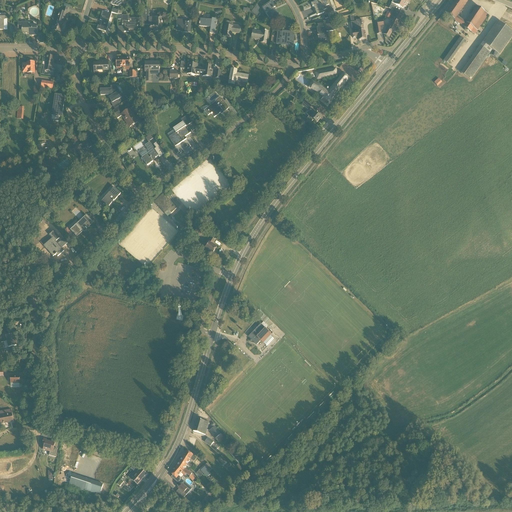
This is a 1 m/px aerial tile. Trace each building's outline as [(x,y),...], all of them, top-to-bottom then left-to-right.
[(320,0),(311,3),(313,9),(315,8),(318,16),(324,13),(325,15),(334,11),(333,10),(332,8),(329,0),(320,0)] [(393,0),(392,3),(396,6),(403,9),(404,7),(406,7),(409,0),(393,0)] [(466,23),(456,17),(468,0),(467,0),(456,0),(446,14),(464,26),(464,27),(474,35),(489,15),(477,7),(466,23)] [(279,15),(274,8),(275,7),(271,2),(263,8),(266,13),(269,12),(276,23),(283,18),(280,15),(279,15)] [(68,14),(69,9),(63,8),(62,12),(58,11),(52,30),(61,33),(67,14),(68,14)] [(394,10),(391,16),(390,19),(393,21),(399,24),(404,15),(394,10)] [(122,25),(124,25),(124,32),(129,32),(129,30),(138,30),(138,22),(139,22),(139,18),(129,19),(129,16),(122,16),(122,11),(119,11),(119,12),(118,15),(118,20),(122,20),(122,25)] [(106,32),(111,15),(102,12),(100,20),(103,21),(102,27),(98,26),(97,29),(106,32)] [(149,18),(149,25),(150,25),(150,31),(162,32),(162,18),(149,18)] [(212,21),(200,19),(199,26),(211,28),(210,34),(215,35),(217,20),(212,19),(212,21)] [(190,33),(191,23),(186,23),(186,20),(177,20),(176,31),(182,31),(182,32),(185,32),(185,33),(190,33)] [(358,20),(356,20),(356,22),(351,22),(353,38),(358,38),(359,41),(366,40),(365,31),(361,32),(361,26),(362,26),(361,20),(360,20),(358,20)] [(375,22),(376,29),(380,28),(380,26),(384,26),(383,20),(375,22)] [(399,24),(393,21),(389,27),(388,27),(384,35),(390,38),(392,32),(394,33),(399,24)] [(511,38),(511,31),(505,26),(498,21),(491,31),(483,43),(493,50),(500,55),(511,38)] [(240,29),(240,28),(232,27),(233,23),(227,22),(226,26),(224,36),(231,38),(232,33),(239,34),(240,29)] [(32,36),(37,36),(37,26),(28,26),(28,23),(18,23),(18,30),(22,30),(22,34),(32,34),(32,36)] [(328,45),(326,32),(335,31),(335,24),(326,25),(326,27),(317,28),(318,37),(319,46),(328,45)] [(266,44),(268,32),(263,31),(263,33),(253,31),(252,39),(261,40),(261,43),(266,44)] [(291,32),(282,31),(282,32),(278,32),(278,34),(277,38),(277,44),(276,45),(294,46),(294,41),(290,41),(291,32)] [(449,65),(466,41),(460,37),(443,61),(449,65)] [(471,80),(493,50),(483,43),(461,73),(471,80)] [(52,67),(54,57),(47,56),(46,62),(45,66),(46,66),(45,70),(51,71),(52,67)] [(94,74),(98,74),(98,71),(109,71),(108,61),(99,61),(100,63),(94,63),(94,74)] [(35,73),(34,63),(27,63),(27,64),(23,64),(23,73),(28,73),(35,73)] [(151,71),(159,71),(159,63),(145,63),(145,72),(147,72),(147,79),(147,81),(151,81),(151,71)] [(197,68),(198,65),(191,64),(190,67),(188,67),(187,74),(196,76),(196,75),(200,75),(201,68),(197,68)] [(211,70),(211,67),(204,66),(204,68),(201,68),(200,75),(203,76),(202,76),(212,78),(213,71),(211,71),(211,70)] [(247,83),(248,76),(236,74),(237,70),(231,69),(229,84),(234,85),(235,81),(247,83)] [(327,77),(337,75),(336,69),(326,71),(327,77)] [(317,79),(327,77),(326,71),(316,73),(317,79)] [(342,90),(344,87),(343,86),(349,78),(344,73),(330,90),(312,81),(309,88),(317,91),(324,97),(323,98),(329,103),(340,89),(342,90)] [(42,81),(41,88),(53,89),(54,83),(42,81)] [(122,97),(119,92),(116,87),(111,87),(111,89),(101,90),(101,95),(109,95),(110,98),(113,103),(111,104),(115,109),(120,106),(119,103),(121,102),(119,99),(122,97)] [(62,117),(65,96),(55,95),(52,116),(62,117)] [(224,113),(229,108),(221,98),(215,102),(217,104),(208,110),(214,118),(223,111),(224,113)] [(310,108),(313,105),(307,99),(304,103),(310,108)] [(124,113),(122,109),(114,114),(117,119),(122,116),(124,120),(125,119),(130,127),(138,122),(130,110),(124,113)] [(317,123),(321,118),(317,115),(318,114),(312,109),(310,112),(309,111),(307,114),(307,115),(309,117),(307,119),(311,123),(313,120),(317,123)] [(175,147),(183,141),(184,141),(182,139),(191,133),(191,132),(189,133),(185,127),(186,126),(193,122),(188,115),(181,120),(183,122),(173,129),(176,133),(169,137),(175,147)] [(92,155),(88,149),(93,146),(89,140),(76,149),(86,164),(99,156),(96,152),(92,155)] [(147,166),(153,162),(152,160),(159,156),(150,142),(145,146),(150,152),(142,158),(147,166)] [(114,202),(121,194),(114,188),(100,203),(107,209),(113,202),(114,202)] [(155,201),(154,202),(158,207),(165,215),(168,212),(171,214),(177,208),(164,194),(163,194),(162,192),(159,195),(160,197),(158,195),(153,199),(155,201)] [(87,229),(93,223),(86,216),(77,224),(70,230),(77,237),(86,229),(87,230),(87,229)] [(58,257),(64,251),(55,242),(59,238),(53,231),(49,235),(52,238),(44,246),(47,249),(50,247),(53,251),(50,253),(53,257),(55,255),(56,255),(58,257)] [(208,242),(209,243),(205,248),(213,253),(217,247),(213,245),(215,240),(211,238),(208,242)] [(263,344),(271,335),(261,324),(252,333),(248,337),(257,345),(261,341),(263,344)] [(17,352),(16,346),(17,346),(14,338),(18,337),(17,332),(9,334),(9,335),(6,336),(9,348),(11,354),(17,352)] [(11,388),(20,388),(20,384),(20,376),(11,376),(11,388)] [(0,424),(14,422),(11,410),(0,412),(1,416),(0,416),(0,424)] [(207,429),(208,422),(197,419),(195,424),(203,426),(202,428),(207,429)] [(205,435),(207,429),(202,428),(203,426),(195,424),(193,432),(205,435)] [(209,431),(215,439),(221,434),(215,426),(209,431)] [(210,447),(213,442),(207,438),(205,442),(204,443),(210,447)] [(55,443),(46,441),(47,440),(44,439),(42,445),(45,445),(43,450),(50,452),(49,455),(56,457),(57,449),(54,448),(55,442),(55,443)] [(243,461),(240,456),(231,446),(226,450),(235,460),(236,460),(240,464),(243,461)] [(186,451),(183,457),(189,461),(190,461),(193,463),(196,458),(193,456),(193,455),(186,451)] [(189,461),(183,457),(179,462),(186,467),(187,465),(191,468),(193,466),(188,463),(189,461)] [(222,466),(226,462),(221,457),(216,461),(222,467),(222,466)] [(177,466),(186,474),(190,476),(191,475),(192,473),(185,469),(186,467),(179,462),(177,466)] [(185,476),(186,474),(177,466),(170,473),(172,475),(171,477),(178,483),(180,481),(180,477),(179,476),(182,473),(185,476)] [(203,474),(208,478),(209,477),(212,475),(204,466),(198,471),(200,473),(202,475),(203,474)] [(138,485),(147,474),(141,469),(132,480),(138,485)] [(100,495),(103,485),(72,475),(69,486),(84,491),(85,490),(100,495)] [(188,489),(182,483),(177,488),(183,493),(187,489),(188,489)]
